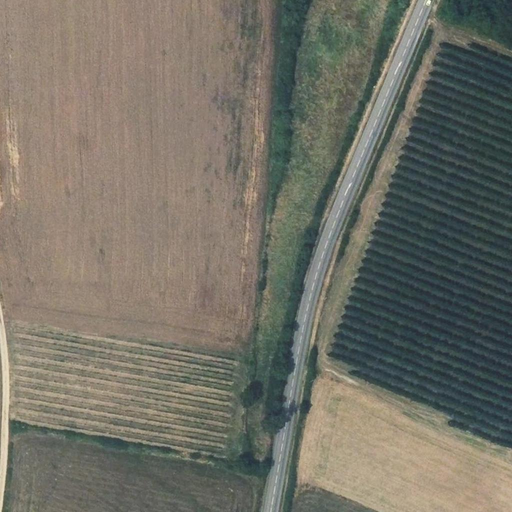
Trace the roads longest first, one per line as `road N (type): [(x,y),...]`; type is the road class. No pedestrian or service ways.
road 1 (primary): [(421,0),(312,278),(268,511)]
road 2 (track): [(0,480),(0,344)]
